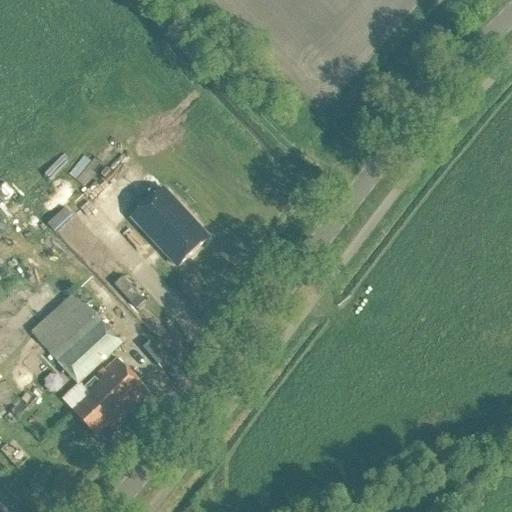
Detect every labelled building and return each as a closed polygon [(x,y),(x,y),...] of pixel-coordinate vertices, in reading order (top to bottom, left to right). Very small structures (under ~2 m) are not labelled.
[(186,127),(126,63),(91,96),(151,160),(186,127)] [(48,179),(27,199),(66,240),(83,224),(63,203),(67,199),(48,179)] [(178,229),(152,253),(194,298),(220,274),(178,229)] [(18,317),(33,334),(52,355),(50,356),(79,387),(123,346),(76,295),(63,307),(57,313),(41,296),(18,317)] [(150,395),(118,361),(86,391),(92,398),(74,414),(97,438),(107,429),(111,432),(150,395)]
